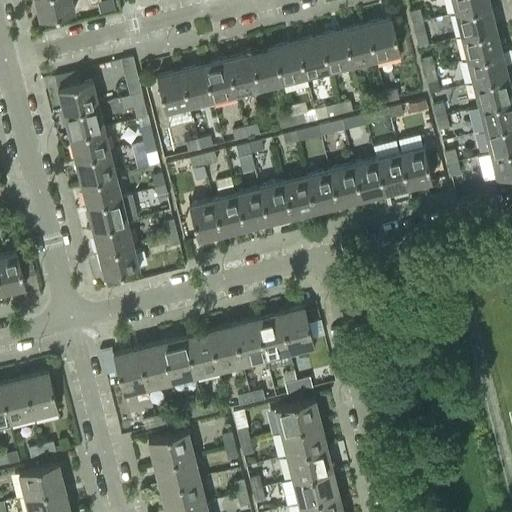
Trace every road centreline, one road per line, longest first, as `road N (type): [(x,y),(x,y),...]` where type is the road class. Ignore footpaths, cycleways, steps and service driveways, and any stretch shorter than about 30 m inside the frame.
road 1 (residential): [(4,62),(206,8),(274,0)]
road 2 (residential): [(390,511),(325,255)]
road 3 (residential): [(69,317),(325,255)]
road 4 (residential): [(69,317),(4,62)]
road 5 (residential): [(120,511),(69,317)]
road 6 (residential): [(325,255),(511,208)]
